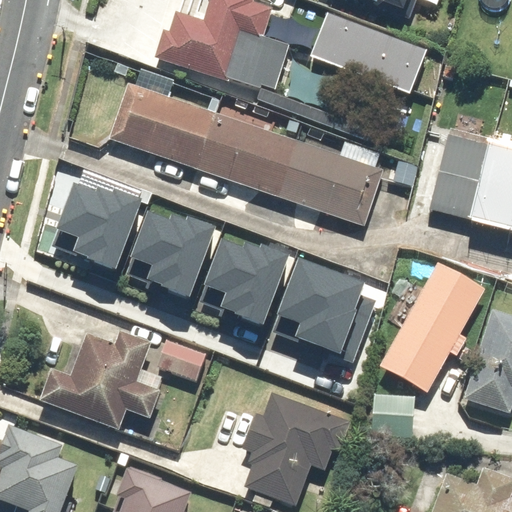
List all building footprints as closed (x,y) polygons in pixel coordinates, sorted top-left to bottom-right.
[(180,17),(166,65),(274,98),(288,50),(267,44),(277,9),(245,0),(212,0),(206,25),(180,17)] [(348,0),(411,22),(418,0),(348,0)] [(333,10),(315,53),(406,91),(424,48),(333,10)] [(384,174),(132,87),(112,141),(365,229),(384,174)] [(487,115),(453,113),(452,136),(486,138),(487,115)] [(511,156),(449,141),(431,213),(511,233),(511,156)] [(77,187),(54,247),(121,272),(147,207),(101,190),(99,196),(77,187)] [(149,218),(126,275),(193,301),(221,232),(191,220),(188,226),(175,221),(172,227),(149,218)] [(224,246),(202,303),(268,329),(296,260),(266,248),(264,254),(250,248),(248,255),(224,246)] [(300,260),(272,330),(341,358),(369,288),(300,260)] [(386,369),(430,393),(486,294),(442,270),(386,369)] [(511,319),(492,313),(465,402),(510,415),(511,410),(511,319)] [(128,414),(129,413),(153,422),(163,396),(139,387),(149,358),(153,346),(128,336),(124,349),(89,337),(73,381),(53,373),(41,404),(119,434),(127,413),(128,414)] [(210,358),(168,343),(158,372),(199,387),(210,358)] [(351,424),(274,396),(265,420),(258,417),(246,450),(257,454),(244,492),(298,510),(311,474),(313,467),(327,472),(334,453),(339,455),(351,424)] [(377,398),(375,439),(413,441),(416,400),(377,398)] [(0,466),(0,470),(8,474),(0,492),(0,511),(74,511),(89,475),(64,465),(69,451),(14,430),(0,466)] [(511,498),(511,480),(487,471),(480,489),(449,478),(436,511),(511,511),(511,501),(511,498)] [(117,511),(188,511),(194,498),(130,475),(120,502),(121,503),(117,511)]
